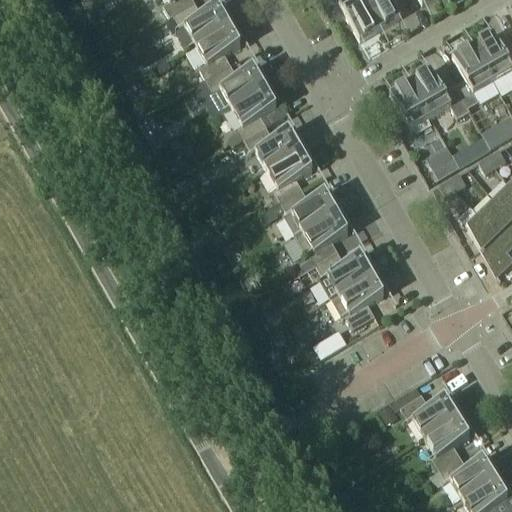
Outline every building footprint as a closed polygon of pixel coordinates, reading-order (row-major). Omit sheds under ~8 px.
[(165,0),(170,8),(163,12),(170,23),(194,9),(189,0),(165,0)] [(353,0),(338,9),(359,46),(379,34),(359,0),(353,0)] [(359,0),(379,34),(400,23),(386,0),(359,0)] [(415,0),(421,10),(439,0),(415,0)] [(217,11),(200,20),(194,9),(170,23),(170,24),(173,22),(180,33),(183,31),(194,51),(235,28),(228,15),(221,19),(217,11)] [(235,28),(194,51),(206,70),(198,74),(204,86),(230,71),(224,61),(240,52),(235,43),(242,40),(235,28)] [(492,39),(472,51),(493,87),(511,76),(511,59),(506,63),(492,39)] [(465,86),(454,92),(466,114),(478,107),(474,99),(493,87),(472,51),(451,62),(465,86)] [(195,94),(201,104),(219,94),(230,113),(271,90),(264,78),(257,82),(252,73),(236,83),(230,71),(204,86),(205,88),(195,94)] [(455,121),(466,114),(454,92),(443,98),(430,75),(409,86),(430,123),(450,112),(455,121)] [(389,98),(410,135),(430,123),(409,86),(389,98)] [(232,151),(243,145),(244,147),(266,134),(260,123),(276,114),(271,106),(277,102),(271,90),(230,113),(241,132),(237,134),(238,136),(227,143),(232,151)] [(489,135),(497,151),(511,141),(511,126),(510,123),(489,135)] [(244,147),(251,159),(255,156),(266,176),(306,152),(299,140),(293,144),(288,136),(272,145),(266,134),(244,147)] [(306,152),(266,176),(277,195),(273,198),(280,209),(302,196),(296,186),(311,177),(307,168),(313,165),(306,152)] [(498,157),(488,163),(494,174),(505,168),(498,157)] [(453,163),(431,175),(437,186),(459,174),(453,163)] [(484,179),(494,174),(488,163),(478,168),(484,179)] [(459,180),(448,186),(455,197),(465,191),(459,180)] [(444,203),(455,197),(448,186),(438,192),(438,193),(444,203)] [(432,197),(438,207),(444,203),(438,193),(432,197)] [(511,193),(496,208),(511,224),(511,193)] [(282,222),(294,243),(342,215),(335,203),(329,207),(324,198),(308,208),(302,196),(280,209),(286,220),(282,222)] [(511,251),(511,224),(496,208),(480,222),(510,254),(511,251)] [(309,260),(316,272),(338,259),(332,248),(347,239),(343,231),(349,227),(342,215),(294,243),(306,263),(309,260)] [(511,265),(505,258),(510,254),(480,222),(467,235),(495,282),(511,265)] [(364,269),(360,261),(343,270),(338,259),(316,272),(322,282),(318,285),(330,305),(378,277),(371,265),(364,269)] [(352,335),(374,323),(367,311),(383,302),(378,293),(385,290),(378,277),(330,305),(341,325),(345,322),(352,335)] [(361,345),(308,370),(316,388),(370,363),(361,345)] [(395,417),(399,414),(406,410),(421,401),(416,393),(390,409),(395,417)] [(408,427),(411,425),(423,444),(463,419),(455,407),(449,411),(444,403),(428,413),(421,401),(406,410),(399,414),(408,427)] [(432,465),(439,476),(460,463),(453,453),(469,443),(464,435),(470,431),(463,419),(423,444),(435,462),(432,465)] [(487,472),(482,464),(466,474),(460,463),(439,476),(446,488),(450,487),(461,505),(501,480),(493,468),(487,472)] [(508,492),(501,480),(461,505),(465,511),(494,511),(507,504),(502,496),(508,492)]
